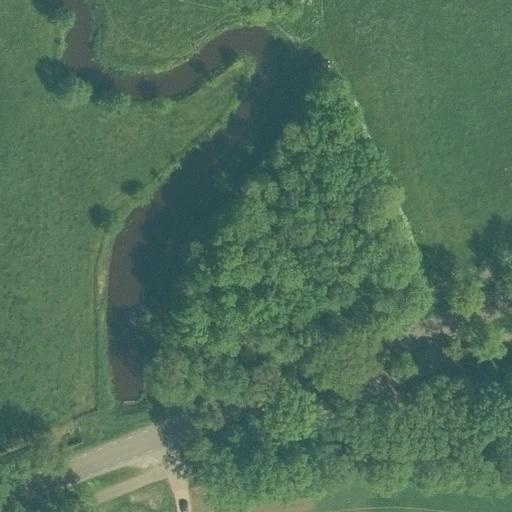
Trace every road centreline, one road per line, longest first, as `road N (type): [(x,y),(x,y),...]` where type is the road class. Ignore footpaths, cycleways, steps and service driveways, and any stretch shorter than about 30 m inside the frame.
road 1 (secondary): [(0,497),(511,298)]
road 2 (track): [(382,385),(392,402),(511,418)]
